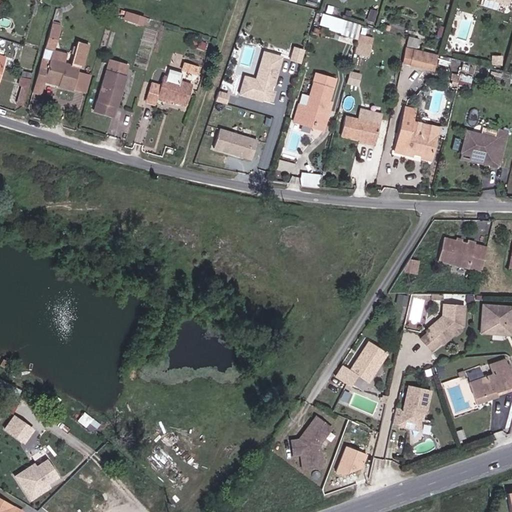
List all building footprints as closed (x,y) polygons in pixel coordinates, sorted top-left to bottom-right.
[(142,24),(144,16),(127,11),(125,19),(142,24)] [(61,22),(53,20),(49,35),(57,38),(61,22)] [(373,38),(358,34),(356,42),(371,46),(373,38)] [(57,38),(49,35),(43,56),(50,58),(53,49),(57,38)] [(303,52),(306,43),(294,39),(291,49),(303,52)] [(36,78),(44,81),(45,76),(65,82),(64,87),(72,89),(73,88),(78,71),(79,66),(82,67),(90,44),(78,40),(71,64),(64,62),(67,53),(53,49),(50,58),(43,56),(36,78)] [(371,46),(356,42),(353,55),(368,59),(371,46)] [(414,48),(406,46),(402,62),(410,64),(414,48)] [(430,52),(414,48),(410,64),(410,65),(427,69),(430,52)] [(434,71),(438,54),(430,52),(427,69),(434,71)] [(246,73),(239,95),(261,101),(264,88),(271,90),(281,57),(269,53),(266,62),(261,60),(257,77),(246,73)] [(110,60),(107,71),(125,76),(128,66),(110,60)] [(152,81),(145,101),(155,104),(156,100),(157,98),(172,102),(172,100),(186,105),(193,83),(178,80),(180,73),(166,69),(164,75),(163,75),(161,84),(152,81)] [(31,79),(33,72),(23,70),(21,76),(31,79)] [(298,102),(294,116),(320,124),(325,107),(328,109),(331,98),(328,97),(333,76),(316,70),(306,105),(298,102)] [(78,71),(73,88),(86,92),(91,75),(78,71)] [(125,76),(107,71),(95,110),(113,116),(116,106),(118,106),(126,76),(125,76)] [(29,85),(31,79),(21,76),(19,83),(22,83),(29,85)] [(45,76),(44,81),(64,87),(65,82),(45,76)] [(36,78),(33,90),(40,93),(44,81),(36,78)] [(20,91),(27,93),(29,85),(22,83),(20,91)] [(268,103),(271,90),(264,88),(261,101),(268,103)] [(17,103),(23,105),(27,93),(20,91),(17,103)] [(215,102),(225,105),(228,95),(218,92),(215,102)] [(298,102),(306,105),(309,94),(300,92),(298,102)] [(320,124),(294,116),(292,121),(322,129),(328,109),(325,107),(320,124)] [(413,109),(404,108),(394,152),(403,154),(404,150),(412,152),(412,150),(422,152),(422,154),(432,156),(437,135),(418,131),(420,122),(410,120),(413,109)] [(359,138),(375,142),(381,117),(364,113),(362,119),(345,115),(340,133),(359,138)] [(418,131),(437,135),(438,127),(420,122),(418,131)] [(256,141),(217,129),(211,149),(251,160),(256,141)] [(460,151),(462,152),(489,158),(488,162),(499,165),(508,131),(498,129),(496,137),(466,130),(460,151)] [(489,158),(462,152),(461,158),(488,164),(488,162),(489,158)] [(300,183),(319,186),(321,176),(302,173),(300,183)] [(466,244),(462,243),(454,241),(443,238),(437,260),(469,268),(475,245),(476,242),(467,240),(466,244)] [(469,268),(480,271),(481,270),(486,248),(475,245),(469,268)] [(414,260),(409,259),(401,271),(411,273),(414,260)] [(407,297),(398,295),(397,302),(406,304),(407,297)] [(440,343),(452,333),(459,328),(462,325),(463,304),(443,302),(441,316),(426,328),(427,329),(418,337),(428,350),(438,342),(440,343)] [(482,304),(480,332),(504,334),(506,306),(482,304)] [(385,353),(366,342),(349,371),(341,367),(335,379),(349,387),(356,376),(368,383),(385,353)] [(511,387),(511,374),(506,358),(488,364),(491,375),(467,382),(474,405),(498,398),(496,392),(511,387)] [(0,396),(2,397),(9,386),(0,380),(0,396)] [(403,409),(396,408),(392,423),(399,425),(400,423),(412,425),(419,424),(419,421),(421,413),(422,408),(426,409),(430,391),(408,386),(403,409)] [(5,430),(29,442),(38,424),(14,412),(5,430)] [(314,421),(305,434),(307,438),(304,442),(299,443),(291,444),(293,457),(302,456),(305,471),(323,468),(319,448),(330,431),(314,421)] [(400,423),(399,425),(399,427),(421,431),(419,424),(412,425),(400,423)] [(339,471),(352,474),(359,447),(346,444),(339,471)] [(39,463),(37,460),(14,474),(30,499),(64,478),(50,456),(39,463)] [(0,511),(22,511),(23,511),(0,497),(0,511)]
